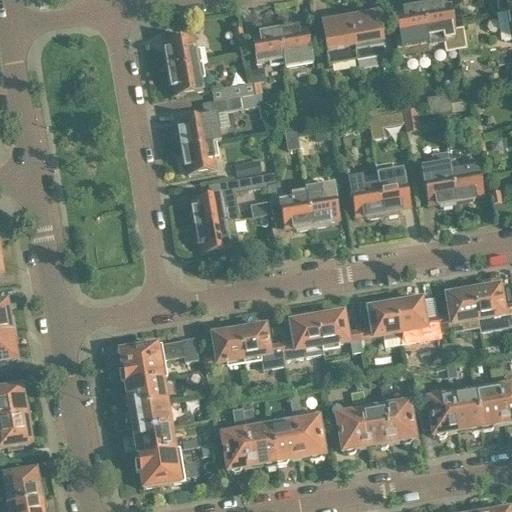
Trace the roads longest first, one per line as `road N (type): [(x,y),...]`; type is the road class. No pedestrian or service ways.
road 1 (residential): [(159,307),(511,246)]
road 2 (residential): [(159,307),(112,10)]
road 3 (residential): [(267,511),(511,468)]
road 4 (residential): [(90,511),(57,323)]
road 5 (residential): [(57,323),(31,175)]
road 6 (residential): [(31,175),(7,28)]
